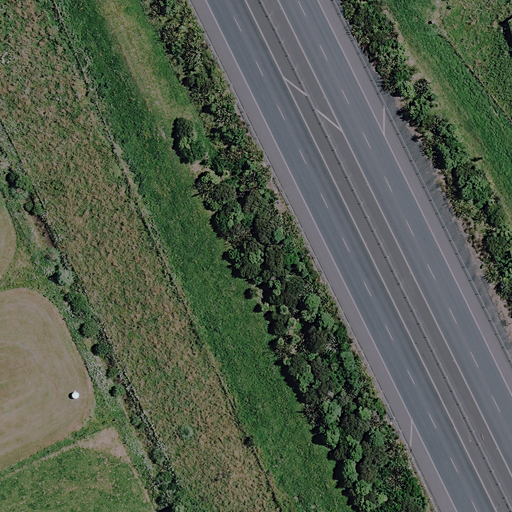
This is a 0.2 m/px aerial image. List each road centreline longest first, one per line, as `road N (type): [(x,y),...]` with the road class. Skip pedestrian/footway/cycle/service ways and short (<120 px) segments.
road 1 (motorway): [(475,511),(223,0)]
road 2 (motorway): [(301,0),(511,431)]
